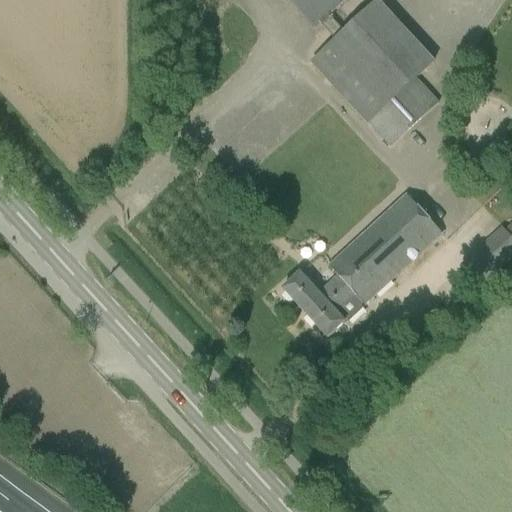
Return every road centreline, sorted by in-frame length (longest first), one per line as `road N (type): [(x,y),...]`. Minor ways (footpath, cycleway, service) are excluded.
road 1 (primary): [(287,511),(55,259)]
road 2 (residential): [(287,52),(55,259)]
